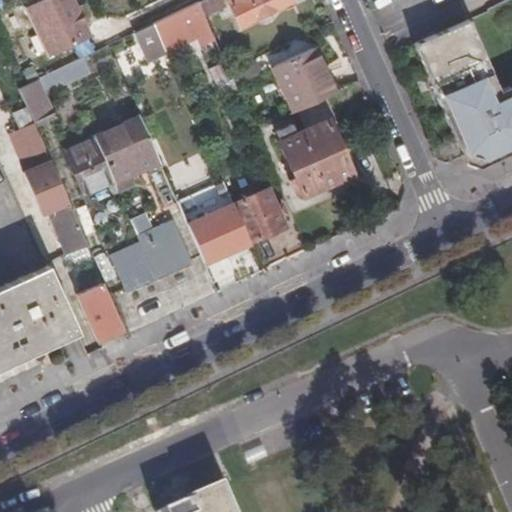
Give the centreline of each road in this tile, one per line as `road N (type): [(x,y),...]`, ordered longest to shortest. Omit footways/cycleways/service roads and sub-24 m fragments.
road 1 (tertiary): [(439,237),(0,448)]
road 2 (residential): [(339,0),(433,199),(439,237)]
